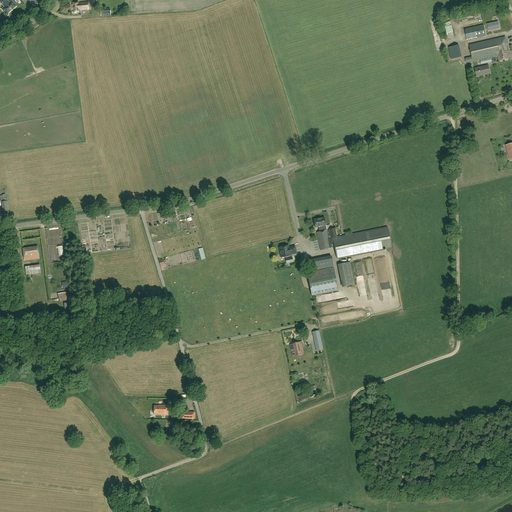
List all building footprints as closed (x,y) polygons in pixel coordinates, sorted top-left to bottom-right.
[(6,0),(0,0),(0,1),(5,7),(2,9),(5,13),(5,15),(6,16),(7,16),(8,15),(8,14),(8,13),(16,7),(15,6),(18,4),(15,1),(13,3),(10,3),(6,0)] [(73,13),(79,13),(79,11),(89,10),(88,3),(78,4),(78,2),(72,3),(73,13)] [(483,26),(480,26),(464,29),(467,40),(485,36),(486,36),(511,30),(511,25),(511,22),(490,24),(483,26)] [(472,58),(466,59),(466,63),(498,56),(499,62),(510,59),(505,37),(469,45),(472,58)] [(458,46),(447,48),(450,60),(461,58),(458,46)] [(488,66),(475,69),(477,77),(490,74),(488,66)] [(388,227),(369,231),(332,238),(331,230),(327,230),(326,226),(324,218),(314,220),(315,228),(318,228),(319,232),(317,233),(320,251),(330,249),(330,245),(334,244),(335,250),(337,258),(337,259),(373,252),(392,248),(388,227)] [(279,248),(281,258),(291,256),(290,255),(296,254),(295,247),(291,247),(291,248),(289,248),(288,246),(283,247),(282,247),(280,247),(279,248)] [(23,251),(24,261),(39,259),(38,249),(23,251)] [(310,271),(333,267),(331,256),(308,261),(310,271)] [(354,285),(350,262),(338,265),(342,287),(354,285)] [(26,275),(41,273),(40,265),(25,267),(26,275)] [(334,269),(307,274),(311,296),(338,290),(334,269)] [(319,336),(314,337),(317,352),(323,351),(319,336)] [(301,342),(293,344),(290,345),(293,357),(296,356),(304,354),(301,342)] [(154,414),(158,414),(158,415),(167,415),(167,406),(158,406),(158,407),(154,406),(154,414)] [(170,429),(169,437),(175,438),(177,430),(170,429)]
